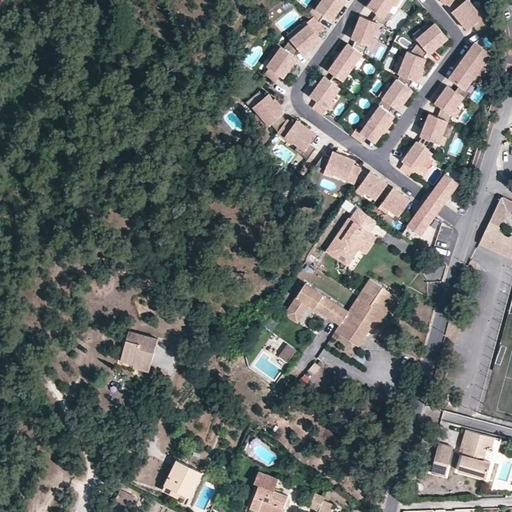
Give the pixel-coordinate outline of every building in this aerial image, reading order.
[(339,5),(341,2),(344,4),(346,1),(345,0),(326,0),(323,4),(320,2),(316,8),(313,6),(310,11),(314,16),(319,22),(324,15),(332,21),(342,7),(339,5)] [(372,0),(375,2),(372,5),(369,3),(367,6),(377,13),(372,20),(379,23),(385,25),(393,13),(389,10),(386,8),(390,2),(394,4),(396,0),(372,0)] [(483,17),(487,14),(481,7),(478,10),(475,12),(470,6),(473,4),(469,0),(465,0),(460,5),(452,11),(468,30),(473,26),(477,31),(488,22),(483,17)] [(379,23),(372,20),(360,15),(354,30),(358,32),(356,36),(353,35),(351,38),(355,40),(352,46),(363,54),(364,54),(368,45),(375,47),(378,39),(374,37),(370,35),(373,28),(377,30),(379,23)] [(310,49),(322,39),(319,35),(325,29),(319,22),(314,16),(307,21),(309,23),(303,28),(305,31),(300,36),(294,29),(287,35),(290,39),(284,48),(295,56),(299,50),(303,55),(306,52),(304,49),(307,47),(310,49)] [(436,49),(448,38),(435,22),(429,28),(431,30),(426,35),(423,32),(420,29),(413,35),(419,41),(410,52),(424,57),(427,52),(429,54),(432,52),(430,49),(433,46),(436,49)] [(482,37),(493,28),(488,22),(477,31),(482,37)] [(305,31),(303,28),(300,24),(294,29),(300,36),(305,31)] [(491,53),(475,41),(466,54),(469,56),(467,60),(464,57),(461,61),(482,75),(487,68),(483,66),(480,63),(484,57),(487,59),(491,53)] [(288,72),(293,65),(290,62),(293,59),(296,61),(298,58),(295,56),(284,48),(277,43),(272,50),(276,53),(279,55),(274,62),(271,59),(267,66),(269,68),(265,74),(276,82),(280,75),(284,78),(288,72)] [(343,81),(363,54),(352,46),(348,43),(340,53),(343,55),(341,58),(339,61),(336,59),(328,70),(334,75),(330,80),(340,87),(344,81),(343,81)] [(420,73),(424,65),(426,58),(424,57),(410,52),(407,50),(405,57),(408,59),(405,66),(402,64),(397,62),(394,71),(400,74),(398,79),(409,87),(412,79),(417,81),(419,78),(415,76),(417,72),(420,73)] [(298,62),(296,61),(293,59),(290,62),(293,65),(288,72),(290,73),(298,62)] [(463,88),(471,78),(473,79),(476,82),(482,75),(461,61),(459,64),(462,66),(460,69),(457,67),(449,78),(459,86),(455,91),(462,95),(464,97),(466,99),(470,93),(466,89),(463,88)] [(340,87),(330,80),(324,75),(315,89),(318,91),(315,95),(312,93),(310,96),(317,101),(313,107),(324,115),(328,108),(330,110),(335,103),(332,100),(329,98),(333,92),(336,94),(341,87),(340,87)] [(404,104),(413,90),(409,87),(398,79),(397,78),(392,84),(395,86),(391,92),(388,90),(385,88),(379,96),(382,98),(379,103),(380,105),(390,111),(393,106),(399,110),(401,107),(398,105),(401,101),(404,104)] [(466,89),(473,79),(471,78),(463,88),(466,89)] [(456,107),(454,106),(462,95),(455,91),(447,85),(440,95),(439,96),(442,98),(440,102),(437,100),(436,100),(435,103),(441,107),(438,116),(448,121),(450,121),(452,115),(455,117),(460,110),(456,107)] [(276,108),(279,106),(274,99),(269,93),(265,97),(259,91),(246,102),(251,108),(253,107),(258,112),(263,119),(259,122),(265,130),(271,124),(278,132),(286,120),(281,115),(285,112),(283,110),(282,109),(279,112),(276,108)] [(456,107),(464,97),(462,95),(454,106),(456,107)] [(283,110),(285,108),(275,98),(274,99),(279,106),(276,108),(279,112),(282,109),(283,110)] [(392,120),(395,115),(390,111),(380,105),(361,131),(356,128),(352,135),(363,143),(367,137),(375,143),(383,133),(380,130),(382,127),(384,124),(387,126),(392,120)] [(263,119),(258,112),(253,116),(259,122),(263,119)] [(444,145),(447,137),(442,135),(439,134),(442,127),(445,128),(448,121),(438,116),(429,113),(423,128),(427,130),(425,134),(422,132),(420,136),(422,136),(418,142),(429,150),(435,142),(444,145)] [(308,132),(310,129),(297,120),(294,123),(287,118),(286,120),(278,132),(276,134),(284,139),(286,136),(292,141),(294,138),(300,142),(298,145),(295,149),(308,159),(316,148),(310,144),(317,134),(314,132),(311,135),(308,132)] [(385,134),(394,122),(392,120),(387,126),(385,129),(383,133),(385,134)] [(421,163),(425,157),(428,159),(433,153),(429,150),(418,142),(417,141),(412,147),(407,154),(410,156),(408,159),(405,157),(404,158),(402,160),(405,162),(400,168),(411,176),(416,170),(423,175),(428,168),(424,165),(421,163)] [(410,156),(407,154),(412,147),(410,145),(402,156),(404,158),(405,157),(408,159),(410,156)] [(361,167),(354,164),(356,159),(341,153),(340,153),(339,157),(335,155),(336,152),(336,151),(333,150),(330,157),(324,154),(316,165),(325,169),(323,174),(332,177),(334,173),(336,169),(342,172),(341,176),(348,178),(347,181),(355,184),(356,181),(361,168),(361,167)] [(388,183),(377,175),(375,178),(371,175),(373,172),(370,170),(368,173),(361,168),(356,181),(360,184),(356,191),(363,196),(366,192),(367,190),(378,197),(378,196),(386,185),(388,183)] [(446,201),(459,183),(446,173),(432,191),(446,201)] [(400,214),(411,200),(400,192),(398,195),(394,192),(396,189),(393,187),(392,189),(386,185),(378,196),(384,200),(379,207),(386,213),(389,209),(391,207),(400,214)] [(366,192),(376,200),(378,197),(367,190),(366,192)] [(440,209),(446,201),(432,191),(427,199),(421,207),(435,216),(440,209)] [(503,235),(501,230),(498,229),(499,226),(501,221),(504,220),(506,215),(504,214),(507,211),(508,210),(511,211),(511,214),(511,200),(504,196),(501,197),(479,243),(511,258),(511,235),(509,237),(503,235)] [(358,207),(347,199),(342,206),(353,214),(358,207)] [(359,249),(370,232),(361,225),(368,214),(358,207),(353,214),(351,217),(349,217),(326,251),(348,266),(359,249)] [(389,209),(399,216),(400,214),(391,207),(389,209)] [(421,235),(435,216),(421,207),(408,225),(421,235)] [(370,232),(377,221),(368,214),(361,225),(370,232)] [(365,253),(377,236),(370,232),(359,249),(365,253)] [(386,314),(398,297),(396,295),(387,290),(370,278),(360,293),(358,291),(356,294),(358,296),(349,311),(340,325),(332,336),(337,340),(340,334),(358,346),(371,326),(376,330),(386,314)] [(342,307),(306,282),(289,308),(301,316),(309,305),(333,321),(342,307)] [(398,292),(389,286),(387,290),(396,295),(398,292)] [(340,325),(349,311),(342,307),(333,321),(340,325)] [(301,316),(289,308),(285,314),(298,322),(301,316)] [(379,332),(389,316),(386,314),(376,330),(379,332)] [(151,364),(158,338),(129,330),(121,361),(134,364),(135,364),(136,360),(151,364)] [(287,362),(296,350),(288,344),(279,356),(287,362)] [(321,356),(330,364),(335,358),(326,350),(321,356)] [(149,371),(151,364),(136,360),(135,364),(134,364),(133,367),(149,371)] [(492,448),(495,437),(466,429),(461,446),(464,447),(461,454),(462,454),(458,470),(487,478),(491,462),(484,460),(487,449),(492,450),(493,448),(492,448)] [(446,476),(453,447),(438,442),(431,472),(446,476)] [(190,497),(202,472),(177,460),(165,485),(181,493),(190,497)] [(281,511),(284,505),(287,498),(289,495),(275,490),(279,478),(259,470),(254,482),(259,484),(249,508),(258,511),(259,509),(267,511),(281,511)] [(181,493),(165,485),(162,490),(178,498),(181,493)] [(134,497),(120,490),(117,496),(132,503),(134,497)] [(115,511),(127,511),(132,503),(117,496),(110,509),(115,511)] [(320,511),(330,511),(334,504),(324,500),(319,511),(320,511)]
